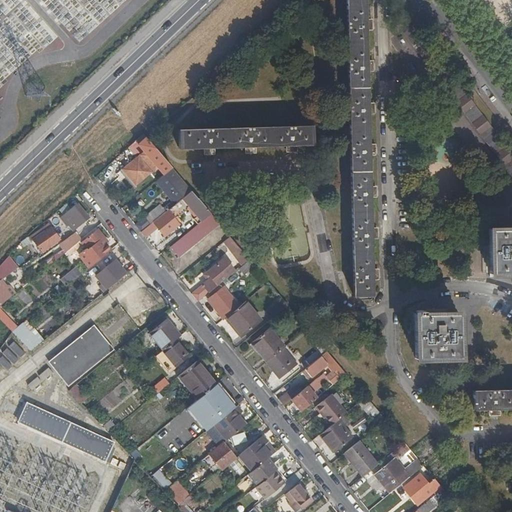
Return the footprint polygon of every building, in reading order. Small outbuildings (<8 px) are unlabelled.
[(372,294),(365,0),(347,0),(354,294),(372,294)] [(456,80),(424,37),(413,45),(445,88),(456,80)] [(495,132),(463,89),(452,97),(484,140),(495,132)] [(207,146),(295,143),(313,143),(313,125),(289,125),(179,129),(179,147),(207,146)] [(144,133),(136,140),(145,151),(141,154),(155,170),(158,167),(165,174),(172,167),(144,133)] [(511,154),(502,142),(492,150),(511,177),(511,154)] [(153,172),(139,156),(123,169),(137,186),(153,172)] [(181,177),(176,171),(171,176),(169,173),(163,179),(165,181),(163,183),(178,200),(186,193),(176,182),(181,177)] [(161,177),(157,181),(176,203),(179,201),(178,200),(163,183),(165,181),(163,179),(161,177)] [(191,189),(181,177),(176,182),(186,193),(188,192),(187,192),(191,189)] [(193,191),(191,190),(189,193),(179,201),(176,203),(165,212),(154,222),(166,237),(177,227),(173,221),(176,218),(190,207),(197,216),(194,218),(199,224),(211,213),(193,191)] [(61,218),(77,204),(74,200),(49,221),(55,227),(57,225),(63,232),(68,227),(67,225),(61,218)] [(78,204),(77,204),(61,218),(67,225),(72,221),(78,217),(82,222),(89,217),(78,204)] [(150,225),(151,223),(154,222),(165,212),(160,205),(145,218),(150,225)] [(220,224),(211,213),(199,224),(170,246),(179,257),(220,224)] [(77,226),(82,222),(78,217),(72,221),(77,226)] [(35,233),(25,244),(32,240),(41,252),(59,239),(48,223),(44,226),(44,227),(35,233)] [(150,225),(141,232),(145,237),(156,229),(151,223),(150,225)] [(108,241),(96,227),(80,240),(63,254),(66,258),(83,244),(88,249),(80,255),(90,267),(111,250),(105,243),(108,241)] [(511,228),(489,229),(491,273),(491,275),(511,274),(511,228)] [(24,241),(24,242),(25,244),(35,233),(28,238),(27,238),(24,241)] [(75,233),(59,244),(63,254),(80,240),(75,233)] [(250,259),(230,237),(224,243),(244,265),(250,259)] [(210,292),(236,271),(224,257),(206,272),(211,278),(204,284),(210,292)] [(109,287),(128,272),(117,259),(98,274),(109,287)] [(250,259),(244,265),(238,269),(244,276),(253,269),(255,273),(259,270),(250,259)] [(61,279),(66,286),(82,273),(77,266),(61,279)] [(224,318),(238,307),(230,296),(228,298),(221,291),(219,290),(209,299),(224,318)] [(288,305),(282,298),(264,312),(270,320),(288,305)] [(261,319),(246,301),(224,318),(239,336),(261,319)] [(460,358),(459,316),(459,313),(424,314),(424,310),(418,311),(418,314),(415,314),(416,359),(460,358)] [(176,339),(180,335),(166,319),(149,333),(162,350),(176,339)] [(113,348),(94,325),(50,361),(69,384),(113,348)] [(13,330),(12,331),(20,339),(31,351),(32,349),(36,346),(17,326),(13,330)] [(283,348),(284,347),(270,329),(252,343),(266,361),(283,348)] [(188,354),(176,339),(162,350),(175,365),(188,354)] [(327,351),(322,346),(312,354),(301,363),(305,369),(327,351)] [(296,365),(283,348),(266,361),(280,378),(296,365)] [(327,351),(305,369),(312,377),(327,365),(332,371),(326,376),(333,384),(346,374),(327,351)] [(216,384),(197,360),(180,374),(199,397),(212,387),(216,384)] [(52,372),(48,367),(37,376),(42,381),(52,372)] [(312,377),(305,369),(302,371),(308,379),(312,377)] [(199,397),(180,374),(178,376),(197,399),(199,397)] [(41,382),(36,376),(27,384),(31,390),(41,382)] [(197,399),(187,407),(206,430),(209,427),(235,406),(216,383),(216,384),(212,387),(199,397),(197,399)] [(85,396),(76,385),(69,390),(79,401),(85,396)] [(299,412),(316,398),(307,387),(301,391),(296,385),(278,400),(283,406),(290,401),(299,412)] [(474,409),(490,409),(500,409),(511,408),(511,391),(473,393),(474,409)] [(337,420),(345,413),(331,395),(315,408),(321,415),(322,414),(325,417),(331,425),(337,420)] [(381,416),(365,397),(360,401),(375,421),(381,416)] [(19,421),(106,461),(115,441),(28,402),(19,421)] [(242,411),(237,404),(235,406),(209,427),(223,443),(226,441),(246,424),(239,414),(242,411)] [(331,425),(319,435),(333,452),(352,438),(337,420),(331,425)] [(267,442),(262,436),(239,455),(251,470),(267,457),(271,454),(264,445),(267,442)] [(230,446),(226,441),(223,443),(209,454),(221,469),(236,457),(228,448),(230,446)] [(377,464),(358,441),(344,453),(363,476),(377,464)] [(423,466),(404,443),(391,453),(394,458),(374,474),(390,493),(423,466)] [(277,469),(267,457),(251,470),(247,474),(256,486),(254,487),(264,499),(284,483),(275,471),(277,469)] [(158,469),(150,475),(154,479),(165,490),(172,485),(158,469)] [(440,485),(434,478),(427,483),(420,474),(411,481),(417,488),(419,490),(425,498),(440,485)] [(172,485),(165,490),(178,504),(189,495),(177,481),(172,485)] [(311,500),(297,483),(286,492),(293,502),(296,500),(302,507),(311,500)] [(427,511),(448,495),(442,488),(415,511),(416,511),(418,511),(419,511),(418,511),(427,511)]
